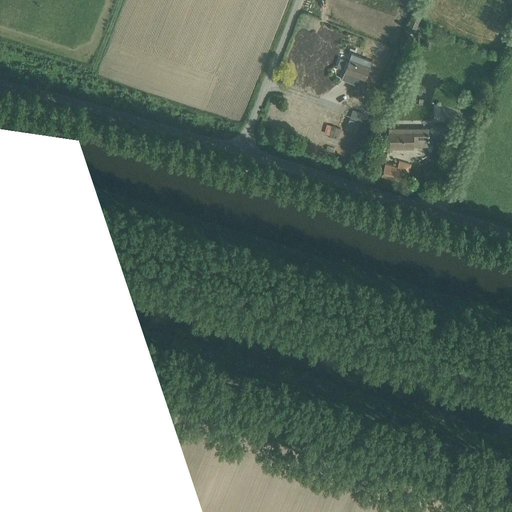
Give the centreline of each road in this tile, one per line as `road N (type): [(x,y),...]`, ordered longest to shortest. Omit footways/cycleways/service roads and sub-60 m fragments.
road 1 (unclassified): [(248,148),(511,229)]
road 2 (unclassified): [(0,75),(248,148)]
road 3 (residential): [(304,0),(248,148)]
